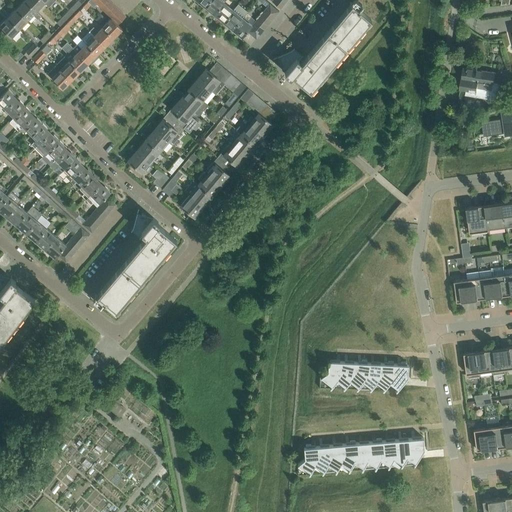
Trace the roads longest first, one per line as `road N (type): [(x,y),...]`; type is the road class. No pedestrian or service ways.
road 1 (residential): [(207,243),(305,120),(302,108),(252,72)]
road 2 (residential): [(207,243),(69,115)]
road 3 (unclassified): [(425,191),(452,16)]
road 4 (residential): [(117,334),(0,243)]
road 5 (residential): [(430,329),(455,474)]
road 6 (residential): [(69,115),(171,9)]
road 7 (residential): [(425,191),(416,265),(430,329)]
road 8 (residential): [(117,334),(134,330),(207,243)]
